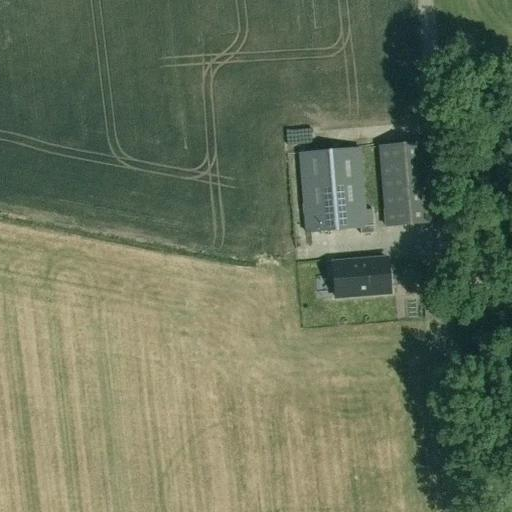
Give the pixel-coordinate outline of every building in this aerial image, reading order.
[(428,142),(380,146),(387,226),(435,222),(428,142)] [(301,153),(308,233),(360,228),(361,235),(374,234),(373,226),(368,227),(361,148),(301,153)] [(300,269),(323,268),(321,251),(299,253),(300,269)] [(390,292),(387,260),(332,265),(335,297),(390,292)] [(303,270),(304,302),(326,301),(324,269),(303,270)] [(305,328),(335,329),(335,320),(305,319),(305,328)] [(256,338),(297,336),(296,321),(255,324),(256,338)] [(407,322),(408,348),(430,347),(429,321),(407,322)] [(305,331),(306,341),(337,340),(336,330),(305,331)] [(259,352),(301,350),(300,337),(259,339),(259,352)]
